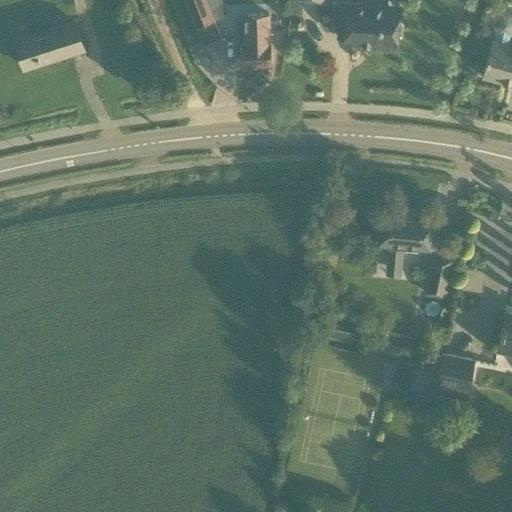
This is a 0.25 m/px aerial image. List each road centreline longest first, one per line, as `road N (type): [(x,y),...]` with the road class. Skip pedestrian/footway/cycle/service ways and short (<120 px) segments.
road 1 (secondary): [(0,172),(237,134),(372,136),(511,159)]
road 2 (track): [(150,0),(214,136)]
